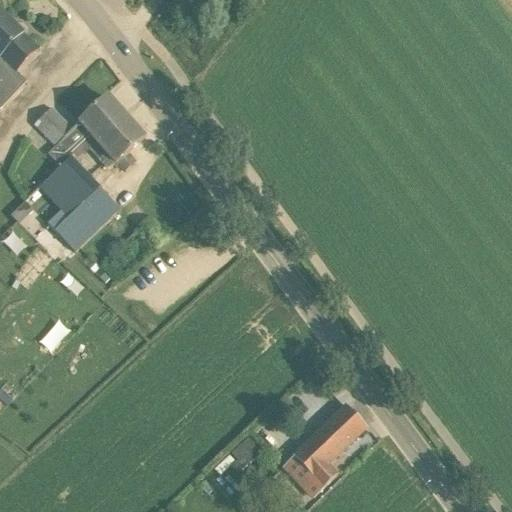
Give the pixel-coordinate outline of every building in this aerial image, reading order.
[(1,17),(0,17),(0,110),(26,84),(15,73),(37,51),(22,36),(2,16),(1,17)] [(70,155),(89,137),(90,136),(92,138),(119,113),(108,100),(72,132),(52,110),(34,126),(54,148),(46,155),(57,167),(70,155)] [(90,136),(89,137),(115,166),(144,141),(119,113),(92,138),(90,136)] [(70,155),(57,167),(35,186),(64,218),(49,231),(70,254),(116,213),(70,160),(70,155)] [(150,221),(138,232),(154,251),(167,241),(150,221)] [(326,468),(366,430),(346,409),(283,469),(313,500),(336,478),(326,468)]
